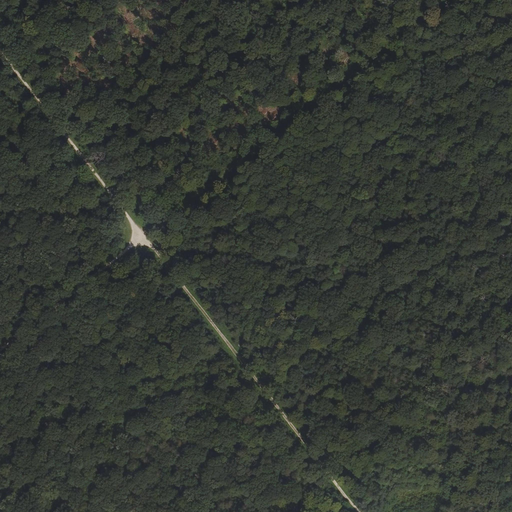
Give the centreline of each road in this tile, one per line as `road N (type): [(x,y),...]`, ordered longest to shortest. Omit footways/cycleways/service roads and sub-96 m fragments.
road 1 (track): [(141,236),(344,494)]
road 2 (track): [(0,52),(141,236)]
road 3 (track): [(141,236),(0,350)]
